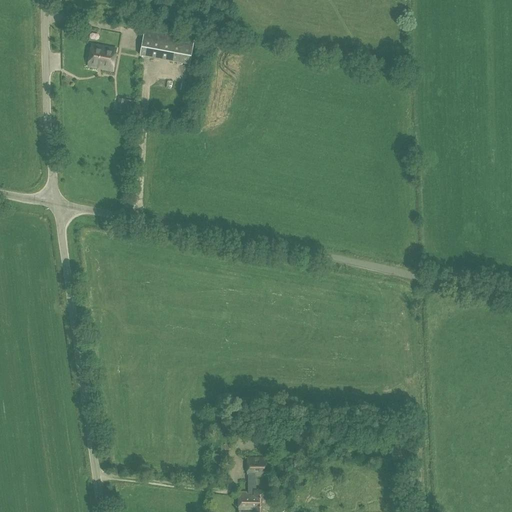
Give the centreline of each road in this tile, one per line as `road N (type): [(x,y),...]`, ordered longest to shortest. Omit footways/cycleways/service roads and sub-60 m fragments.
road 1 (unclassified): [(56,203),(511,293)]
road 2 (unclassified): [(101,511),(56,203)]
road 3 (unclassified): [(56,203),(44,0)]
